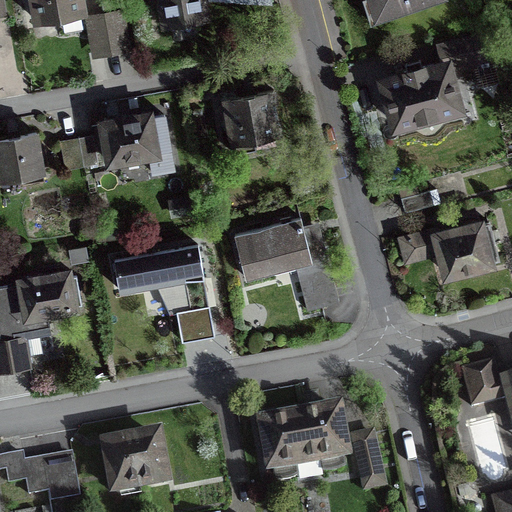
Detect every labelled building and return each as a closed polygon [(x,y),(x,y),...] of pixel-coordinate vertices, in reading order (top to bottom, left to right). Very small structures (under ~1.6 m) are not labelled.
[(32,0),(36,20),(84,12),(81,0),(32,0)] [(207,17),(204,0),(160,0),(165,24),(207,17)] [(436,0),(368,0),(375,20),(436,0)] [(125,46),(119,13),(104,16),(91,18),(97,52),(125,46)] [(434,121),(437,115),(437,113),(459,106),(447,63),(426,68),(425,65),(404,71),(405,74),(384,80),(396,124),(419,118),(419,120),(425,124),(434,121)] [(273,89),(224,98),(234,153),(257,149),(255,139),(282,134),(273,89)] [(102,121),(109,162),(150,154),(153,172),(174,169),(165,114),(151,116),(150,113),(120,118),(119,115),(108,117),(108,120),(102,121)] [(36,132),(0,138),(0,179),(21,176),(22,183),(45,179),(36,132)] [(93,134),(78,137),(84,166),(98,164),(93,134)] [(84,166),(78,137),(67,139),(72,168),(84,166)] [(430,189),(401,197),(405,211),(434,203),(430,189)] [(300,217),(235,234),(246,278),(296,265),(307,309),(339,301),(323,241),(308,245),(300,217)] [(407,258),(440,250),(447,274),(491,262),(491,261),(499,259),(489,221),(481,223),(481,222),(436,233),(435,228),(401,236),(407,258)] [(182,341),(215,335),(206,284),(201,285),(199,277),(204,276),(198,244),(115,259),(120,289),(160,282),(166,294),(187,290),(190,308),(177,310),(182,341)] [(20,279),(21,282),(0,286),(0,371),(30,366),(25,337),(51,332),(47,311),(74,306),(74,305),(82,304),(77,274),(69,276),(68,270),(20,279)] [(493,360),(462,368),(472,406),(508,396),(511,410),(511,377),(499,381),(493,360)] [(297,474),(295,463),(321,459),(323,470),(327,470),(330,470),(334,470),(338,469),(341,468),(345,466),(343,455),(346,454),(338,408),(262,422),(270,468),(274,467),(276,478),(279,479),(283,479),(287,478),(290,477),(294,476),(297,474)] [(121,442),(106,445),(115,489),(165,480),(157,435),(139,438),(138,432),(119,435),(121,442)] [(354,436),(356,446),(356,447),(362,471),(379,466),(380,466),(372,432),(354,436)] [(48,490),(43,461),(25,465),(23,453),(0,456),(0,469),(7,468),(10,482),(27,479),(30,494),(48,490)] [(43,461),(48,490),(78,485),(73,456),(43,461)]
